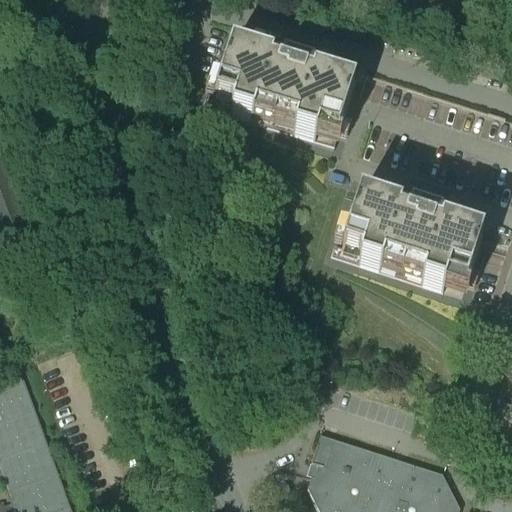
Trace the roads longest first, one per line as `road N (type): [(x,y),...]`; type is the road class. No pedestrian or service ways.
road 1 (tertiary): [(226,489),(165,338),(103,91),(75,36)]
road 2 (residential): [(511,108),(184,4),(126,0),(75,36)]
road 3 (residential): [(456,469),(511,310)]
road 4 (residential): [(321,426),(456,469)]
